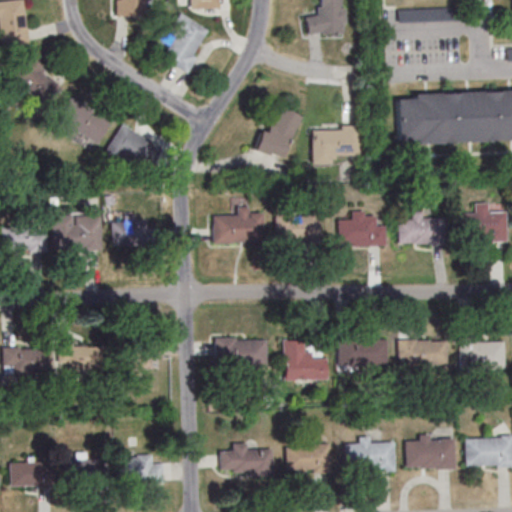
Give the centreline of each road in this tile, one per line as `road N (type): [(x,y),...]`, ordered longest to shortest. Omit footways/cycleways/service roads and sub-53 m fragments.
road 1 (residential): [(192,511),(183,186),(206,122),(252,50),(259,0)]
road 2 (residential): [(511,289),(0,301)]
road 3 (residential): [(206,122),(103,56),(76,29),(68,0)]
road 4 (residential): [(511,69),(387,75)]
